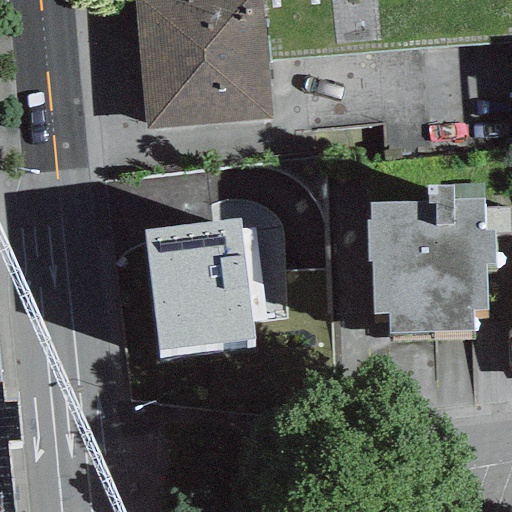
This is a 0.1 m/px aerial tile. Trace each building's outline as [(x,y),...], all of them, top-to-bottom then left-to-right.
[(260,0),(133,0),(144,125),(270,115),(265,61),(260,0)] [(260,0),(265,61),(511,41),(511,18),(511,0),(260,0)] [(426,204),(368,205),(369,220),(365,220),(366,260),(371,260),(373,314),(388,313),(388,334),(472,333),(472,311),(487,311),(486,268),(495,268),(494,231),(483,232),(482,199),(483,185),(426,185),(426,204)] [(239,219),(143,231),(158,351),(254,340),(239,219)] [(0,375),(0,511),(13,511),(7,434),(20,431),(15,392),(2,392),(0,375)]
